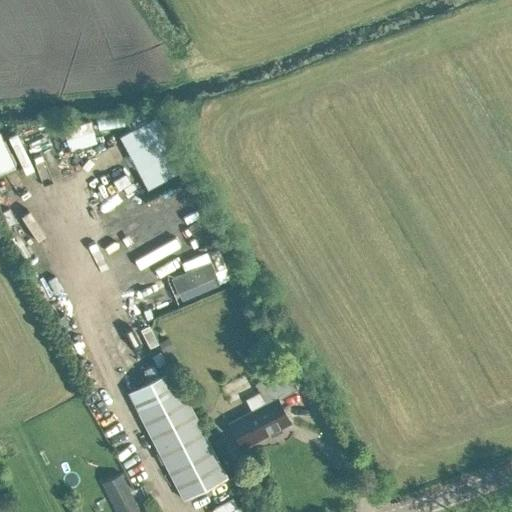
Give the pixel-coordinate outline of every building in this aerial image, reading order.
[(93,115),(68,123),(75,146),(100,139),(93,115)] [(119,135),(147,188),(185,168),(157,115),(119,135)] [(0,127),(0,169),(20,161),(4,125),(0,127)] [(91,181),(121,165),(117,156),(86,172),(91,181)] [(212,250),(187,260),(189,267),(173,273),(179,288),(221,272),(212,250)] [(168,337),(159,341),(164,351),(173,346),(168,337)] [(265,401),(227,421),(241,448),(269,434),(271,436),(282,431),(280,427),(291,421),(278,397),(297,387),(285,366),(255,382),(265,401)] [(129,391),(184,498),(228,476),(173,369),(129,391)] [(118,511),(129,511),(139,508),(122,472),(102,479),(118,511)]
